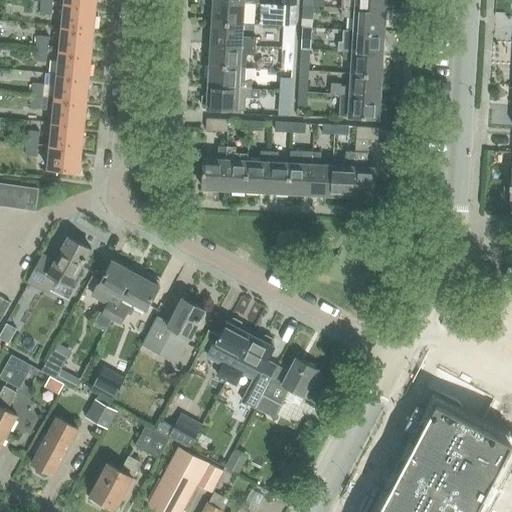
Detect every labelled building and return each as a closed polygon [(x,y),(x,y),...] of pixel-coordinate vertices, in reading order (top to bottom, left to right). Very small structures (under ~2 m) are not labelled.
[(40,0),(39,13),(51,14),(51,0),(40,0)] [(341,0),(340,9),(386,11),(386,0),(341,0)] [(214,1),(212,23),(243,25),(244,3),(214,1)] [(64,4),(62,27),(93,31),(96,7),(64,4)] [(296,6),(286,5),(285,21),(295,21),(296,6)] [(304,7),(303,28),(312,29),(313,7),(304,7)] [(340,9),(340,17),(354,18),(354,20),(353,31),(384,33),(386,11),(360,10),(340,9)] [(212,23),(211,44),(242,46),(256,47),(257,38),(242,37),(243,25),(212,23)] [(62,27),(59,51),(91,54),(93,31),(62,27)] [(303,28),(302,49),(310,50),(312,29),(303,28)] [(338,52),(343,52),(383,55),(384,33),(353,31),(343,30),(342,44),(339,44),(338,52)] [(38,36),(36,49),(47,50),(49,37),(38,36)] [(285,38),(284,48),(293,49),(294,38),(285,38)] [(211,44),(210,65),(240,67),(246,68),(247,55),(256,55),(256,47),(242,46),(211,44)] [(293,49),(284,48),(283,63),(292,64),(293,49)] [(36,49),(35,61),(46,62),(47,50),(36,49)] [(310,50),(302,49),(301,64),(310,65),(310,50)] [(91,54),(59,51),(57,75),(88,78),(91,54)] [(352,61),(351,74),(382,75),(383,55),(343,52),(342,61),(352,61)] [(210,65),(208,87),(239,89),(252,89),(253,80),(245,80),(246,68),(240,67),(210,65)] [(330,83),(330,94),(381,97),(382,75),(351,74),(350,87),(340,86),(340,84),(330,83)] [(56,85),(55,98),(86,101),(88,78),(57,75),(56,85)] [(282,80),(281,91),(291,92),(291,81),(282,80)] [(300,81),(299,92),(308,92),(309,82),(300,81)] [(33,83),(32,96),(43,97),(55,98),(56,85),(44,84),(33,83)] [(202,97),(201,106),(203,109),(207,109),(238,111),(246,111),(246,98),(260,98),(260,89),(252,89),(239,89),(208,87),(208,95),(204,95),(202,97)] [(291,92),(281,91),(280,106),(290,106),(291,92)] [(308,92),(299,92),(299,107),(307,107),(308,92)] [(330,94),(329,94),(339,95),(339,116),(360,118),(379,119),(385,119),(386,107),(383,104),(380,104),(381,97),(330,94)] [(32,96),(30,108),(53,111),(52,122),(84,125),(86,101),(55,98),(43,97),(32,96)] [(228,119),(206,118),(206,130),(227,132),(228,119)] [(236,120),(236,129),(249,130),(250,121),(236,120)] [(250,121),(249,130),(261,131),(262,121),(250,121)] [(52,122),(50,145),(81,149),(84,125),(52,122)] [(275,122),(274,131),(292,132),(293,123),(275,122)] [(293,123),(292,132),(304,133),(305,124),(293,123)] [(323,125),(322,134),(335,135),(335,125),(323,125)] [(335,125),(335,135),(347,136),(348,126),(335,125)] [(355,152),(353,198),(375,199),(377,168),(367,167),(368,139),(378,140),(379,128),(357,127),(356,152),(355,152)] [(28,131),(26,156),(37,157),(39,132),(28,131)] [(81,149),(50,145),(47,170),(79,173),(81,149)] [(204,158),(202,189),(224,190),(227,147),(219,147),(218,159),(204,158)] [(227,147),(224,190),(246,192),(248,160),(248,155),(236,155),(236,148),(227,147)] [(246,192),(267,193),(269,151),(262,151),(261,161),(248,160),(246,192)] [(267,193),(289,194),(290,163),(279,162),(279,152),(269,151),(267,193)] [(289,194),(310,195),(312,152),(292,151),(291,163),(290,163),(289,194)] [(331,196),(353,198),(355,152),(348,151),(347,160),(334,160),(334,165),(333,165),(331,196)] [(312,152),(310,195),(331,196),(333,165),(321,164),(321,153),(312,152)] [(0,187),(0,205),(8,207),(11,185),(1,184),(0,187)] [(8,207),(19,208),(22,187),(11,185),(8,207)] [(22,187),(19,208),(36,211),(39,189),(22,187)] [(43,255),(27,283),(28,284),(38,289),(47,293),(55,278),(70,286),(91,248),(68,236),(55,261),(43,255)] [(114,261),(94,297),(108,305),(104,313),(101,312),(95,324),(106,330),(112,320),(137,273),(114,261)] [(137,273),(112,320),(121,325),(127,313),(129,314),(135,304),(147,310),(160,285),(158,284),(159,281),(148,275),(147,278),(137,273)] [(0,322),(11,302),(0,296),(0,322)] [(143,345),(176,362),(205,309),(183,298),(169,323),(158,317),(143,345)] [(228,322),(208,359),(223,366),(218,376),(226,380),(251,334),(240,328),(242,325),(241,322),(234,318),(231,319),(229,322),(228,322)] [(0,337),(9,343),(17,329),(7,323),(0,335),(0,337)] [(251,334),(226,380),(235,385),(242,372),(246,364),(260,371),(256,380),(244,401),(256,407),(277,366),(266,360),(273,346),(272,345),(274,342),(273,339),(266,335),(262,336),(261,339),(251,334)] [(54,350),(42,371),(49,375),(63,382),(76,389),(80,380),(61,370),(68,357),(54,350)] [(10,352),(0,372),(0,374),(19,385),(30,363),(10,352)] [(277,366),(256,407),(276,418),(291,389),(305,396),(310,385),(313,387),(318,386),(323,377),(321,372),(318,371),(319,369),(297,358),(289,372),(277,366)] [(99,373),(91,387),(112,399),(120,385),(99,373)] [(44,386),(57,393),(63,382),(49,375),(44,386)] [(0,392),(0,446),(1,447),(18,416),(7,410),(17,393),(4,386),(0,392)] [(100,394),(86,418),(107,430),(118,411),(109,407),(113,401),(100,394)] [(511,444),(436,405),(378,511),(475,511),(511,444)] [(38,454),(33,464),(36,466),(35,469),(36,472),(44,477),(48,476),(49,473),(54,476),(71,445),(79,429),(58,418),(49,434),(48,436),(44,434),(34,452),(38,454)] [(163,421),(157,431),(167,437),(173,427),(163,421)] [(146,425),(135,445),(159,458),(169,438),(167,437),(157,431),(146,425)] [(173,427),(167,437),(169,438),(188,448),(195,436),(174,425),(173,427)] [(179,448),(149,503),(165,511),(182,511),(198,485),(211,493),(223,471),(179,448)] [(249,459),(235,451),(226,469),(239,476),(249,459)] [(129,458),(121,472),(107,464),(90,496),(116,509),(127,490),(130,492),(137,480),(133,477),(140,464),(129,458)] [(223,511),(230,499),(215,491),(203,511),(223,511)]
